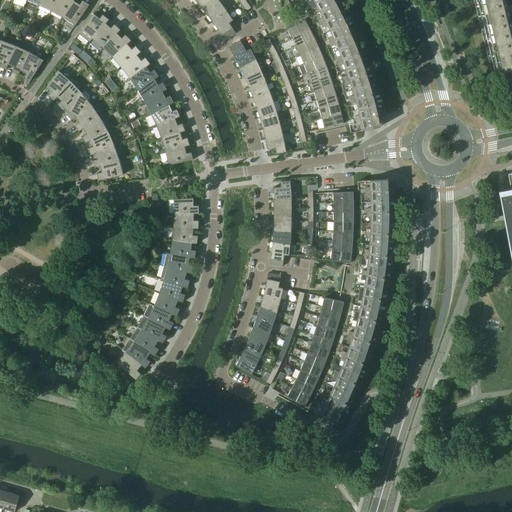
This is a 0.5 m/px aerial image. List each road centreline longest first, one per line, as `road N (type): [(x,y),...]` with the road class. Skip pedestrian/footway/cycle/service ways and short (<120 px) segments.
road 1 (residential): [(260,399),(321,433),(365,333),(380,248),(380,179)]
road 2 (tertiary): [(405,418),(444,310),(452,169)]
road 3 (tertiary): [(435,170),(432,273),(405,418)]
road 4 (residential): [(167,381),(213,246),(214,176)]
road 5 (residential): [(214,176),(180,79),(109,0)]
road 6 (residential): [(260,399),(219,375),(261,266)]
road 7 (residential): [(89,193),(62,126),(0,80)]
road 8 (residential): [(372,128),(350,50),(325,0)]
road 9 (tertiary): [(390,0),(428,95),(431,123)]
road 10 (residential): [(260,169),(256,135),(219,47)]
road 11 (tertiary): [(451,122),(407,0)]
road 12 (residential): [(89,193),(214,176)]
